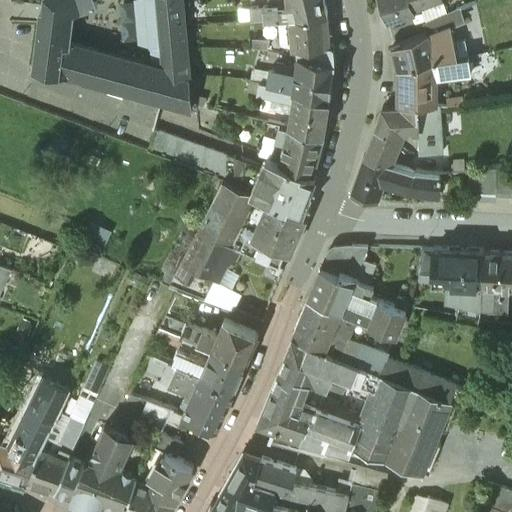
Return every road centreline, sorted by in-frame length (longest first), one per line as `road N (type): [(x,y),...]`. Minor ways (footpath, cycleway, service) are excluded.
road 1 (residential): [(185,511),(240,419),(326,211)]
road 2 (residential): [(326,211),(361,67),(353,0)]
road 3 (residential): [(511,231),(388,226),(326,211)]
